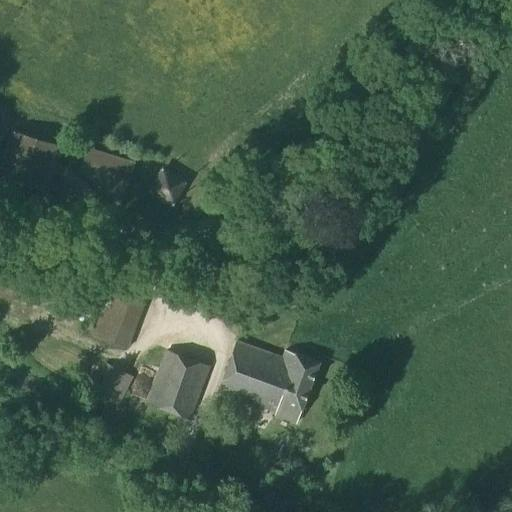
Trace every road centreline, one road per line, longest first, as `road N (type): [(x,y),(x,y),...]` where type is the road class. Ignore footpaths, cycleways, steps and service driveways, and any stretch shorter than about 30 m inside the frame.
road 1 (track): [(0,239),(95,261),(149,287),(144,243),(318,187),(456,0)]
road 2 (track): [(209,312),(216,366),(159,511)]
